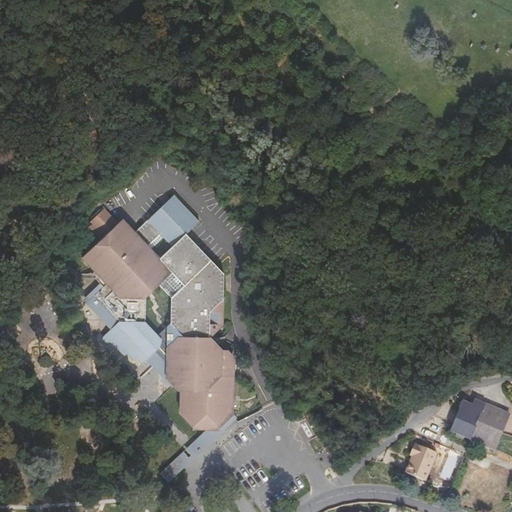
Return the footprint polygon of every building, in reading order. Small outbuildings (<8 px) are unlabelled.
[(195,224),(170,198),(136,230),(131,234),(119,222),(116,222),(114,224),(101,210),(83,227),(96,241),(78,258),(103,286),(91,299),(115,325),(108,333),(134,359),(140,365),(157,348),(158,336),(170,348),(169,374),(181,387),(181,408),(196,423),(192,427),(199,427),(199,423),(207,424),(207,428),(207,430),(204,432),(212,440),(221,431),(218,428),(231,416),(233,367),(207,340),(220,326),(220,275),(184,235),(195,224)] [(91,299),(82,307),(108,333),(115,325),(91,299)] [(130,361),(134,359),(108,333),(98,341),(111,354),(115,352),(121,358),(125,356),(130,361)] [(463,401),(451,432),(494,449),(509,414),(476,400),(473,405),(463,401)] [(181,416),(192,427),(196,423),(181,408),(181,416)] [(204,432),(203,431),(189,443),(163,467),(167,480),(201,450),(212,440),(204,432)] [(438,454),(416,445),(411,457),(413,458),(406,474),(426,483),(438,454)] [(341,459),(334,450),(330,452),(324,446),(319,450),(332,465),(341,459)]
